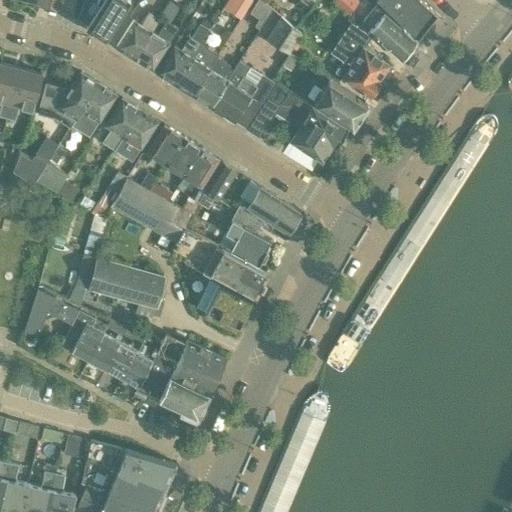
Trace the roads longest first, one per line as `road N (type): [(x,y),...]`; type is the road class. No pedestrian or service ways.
road 1 (residential): [(353,221),(67,35),(0,19)]
road 2 (unclassified): [(210,511),(267,381),(353,221)]
road 3 (unclassified): [(353,221),(489,32)]
